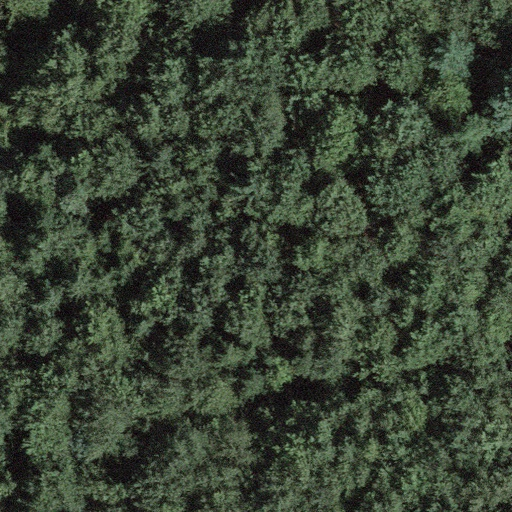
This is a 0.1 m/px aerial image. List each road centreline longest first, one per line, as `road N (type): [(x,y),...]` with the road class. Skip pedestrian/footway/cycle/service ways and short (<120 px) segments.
road 1 (track): [(0,478),(359,394),(511,367)]
road 2 (track): [(99,0),(0,105)]
